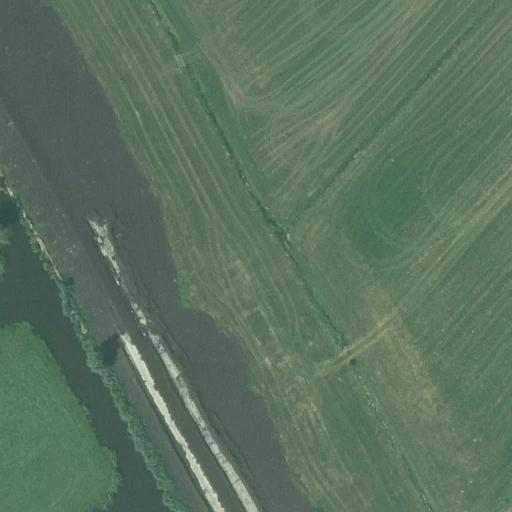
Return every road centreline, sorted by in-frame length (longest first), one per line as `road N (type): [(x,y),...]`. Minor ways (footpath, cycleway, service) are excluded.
road 1 (track): [(220,511),(0,123)]
road 2 (track): [(20,162),(244,23)]
road 3 (track): [(382,336),(181,444)]
